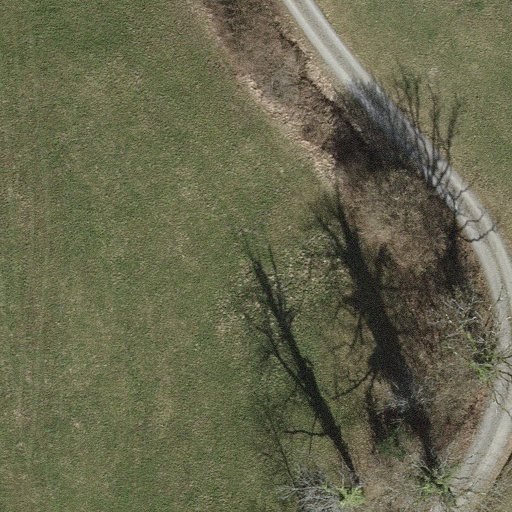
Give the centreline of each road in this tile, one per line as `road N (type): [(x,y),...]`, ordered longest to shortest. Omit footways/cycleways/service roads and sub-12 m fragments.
road 1 (track): [(299,0),(488,238),(511,300)]
road 2 (track): [(511,402),(451,511)]
